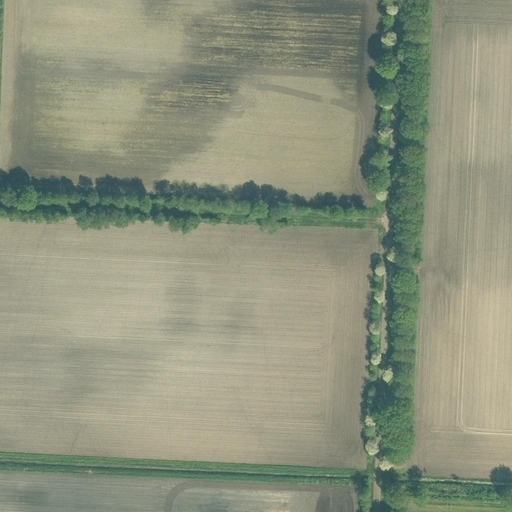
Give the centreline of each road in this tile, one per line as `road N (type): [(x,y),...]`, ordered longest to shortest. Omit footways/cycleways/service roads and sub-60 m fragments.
road 1 (unclassified): [(370,511),(394,0)]
road 2 (track): [(384,217),(0,197)]
